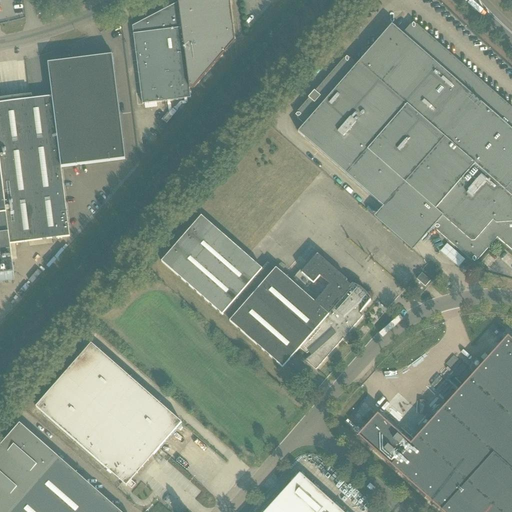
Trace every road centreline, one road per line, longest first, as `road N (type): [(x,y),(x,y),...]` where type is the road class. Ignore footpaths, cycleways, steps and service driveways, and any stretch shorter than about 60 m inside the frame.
road 1 (unclassified): [(304,430),(396,329),(422,313),(511,307)]
road 2 (unclassified): [(0,42),(118,0)]
road 3 (unclassified): [(398,511),(304,430)]
